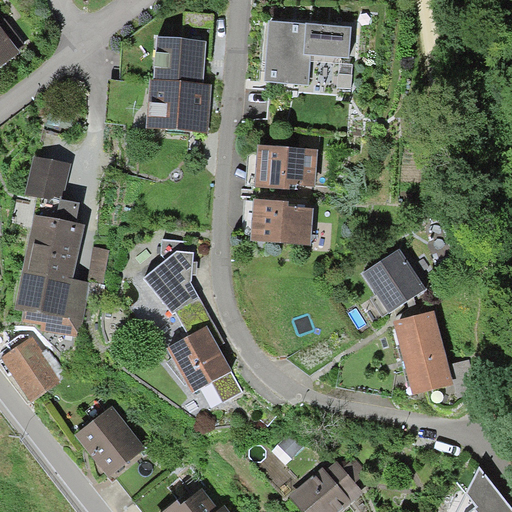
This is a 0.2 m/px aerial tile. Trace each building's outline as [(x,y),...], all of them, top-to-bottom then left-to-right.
[(156,82),(204,86),(206,59),(211,59),(214,16),(184,14),(182,42),(159,40),(156,82)] [(352,32),(268,24),(262,88),(345,96),(352,32)] [(0,70),(21,54),(0,27),(0,70)] [(204,86),(156,82),(151,83),(148,131),(209,135),(212,86),(204,86)] [(258,152),(255,152),(248,158),(246,187),(255,187),(255,191),(291,193),(291,188),(316,189),(319,151),(258,147),(258,152)] [(42,332),(79,336),(89,286),(71,282),(78,247),(82,229),(73,228),(77,208),(60,204),(67,166),(36,160),(29,195),(56,200),(51,224),(36,221),(17,312),(25,314),(23,324),(43,327),(42,332)] [(291,204),(245,202),(244,232),(247,235),(249,236),(248,244),(312,247),(314,210),(291,209),(291,204)] [(162,241),(161,256),(166,263),(144,279),(172,316),(177,312),(190,336),(167,349),(193,395),(213,384),(224,402),(243,391),(219,348),(226,344),(192,284),(193,265),(193,254),(188,254),(188,243),(162,241)] [(109,252),(94,249),(88,280),(103,283),(109,252)] [(425,291),(402,252),(364,277),(390,316),(412,300),(425,291)] [(436,314),(395,325),(404,362),(414,398),(454,386),(449,366),(436,314)] [(29,336),(19,337),(7,345),(12,353),(1,361),(32,404),(63,382),(43,354),(45,352),(34,337),(31,339),(29,336)] [(469,361),(449,366),(454,386),(458,399),(478,394),(469,361)] [(113,409),(77,437),(109,480),(145,451),(113,409)] [(335,459),(291,498),(302,511),(342,511),(363,494),(354,484),(368,471),(355,456),(342,467),(335,459)] [(511,511),(511,508),(480,469),(458,511),(511,511)] [(177,506),(169,511),(231,511),(227,507),(220,511),(219,511),(204,491),(180,509),(177,506)]
